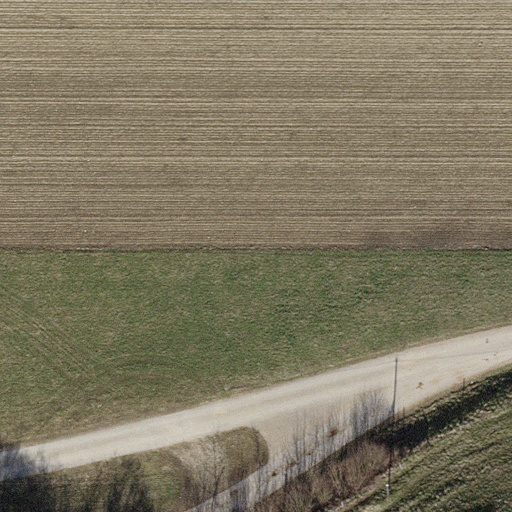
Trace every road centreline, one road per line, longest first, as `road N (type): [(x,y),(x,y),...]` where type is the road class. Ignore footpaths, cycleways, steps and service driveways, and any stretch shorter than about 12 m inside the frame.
road 1 (track): [(0,462),(59,455),(511,339)]
road 2 (track): [(212,511),(325,434),(386,375)]
